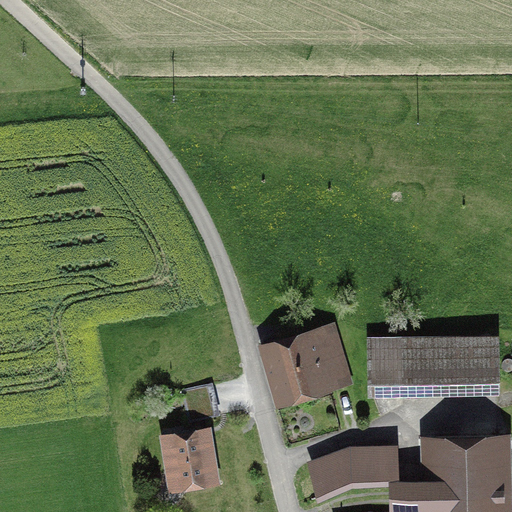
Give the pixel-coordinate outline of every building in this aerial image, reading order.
[(282,403),(355,382),(338,322),(265,343),(282,403)] [(373,333),(374,395),(500,392),(499,331),(373,333)] [(213,376),(190,380),(195,411),(218,407),(213,376)] [(162,432),(172,488),(222,480),(212,424),(162,432)] [(424,511),(511,511),(511,432),(427,435),(428,476),(398,477),(387,477),(387,486),(388,511),(424,510),(424,511)] [(398,477),(396,443),(357,444),(313,462),(318,502),(356,484),(387,486),(387,477),(398,477)]
